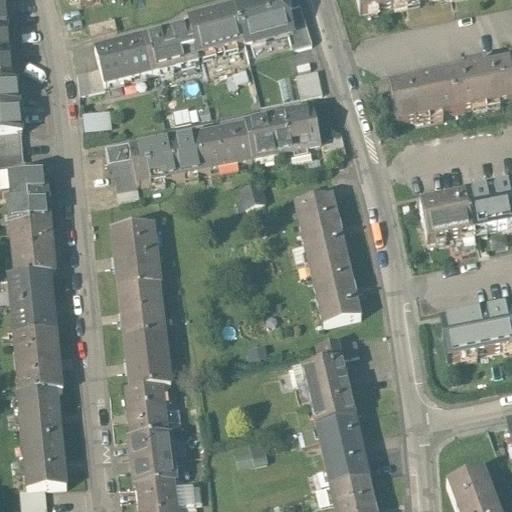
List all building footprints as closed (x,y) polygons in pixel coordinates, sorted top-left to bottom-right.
[(280,0),(276,0),(234,12),(244,47),(286,36),(290,34),(285,17),(280,0)] [(404,0),(356,0),(360,18),(406,9),(404,0)] [(404,0),(406,9),(446,0),(404,0)] [(234,12),(187,24),(188,30),(197,60),(244,47),(234,12)] [(300,13),(285,17),(290,34),(286,36),(291,54),(311,48),(300,13)] [(111,24),(86,31),(88,40),(113,33),(111,24)] [(197,60),(188,30),(142,43),(152,77),(198,64),(197,60)] [(8,33),(0,33),(0,80),(11,80),(8,33)] [(142,43),(95,55),(100,72),(105,90),(152,77),(142,43)] [(482,69),(467,72),(468,78),(450,82),(457,118),(511,107),(511,81),(510,70),(483,75),(482,69)] [(105,90),(100,72),(77,78),(80,98),(106,93),(105,90)] [(295,79),(301,102),(326,95),(320,72),(295,79)] [(0,138),(20,137),(22,137),(17,79),(11,80),(0,80),(0,138)] [(450,82),(390,94),(397,131),(457,118),(450,82)] [(310,111),(243,125),(252,166),(319,151),(310,111)] [(108,113),(81,114),(82,132),(109,131),(108,113)] [(243,125),(196,135),(205,176),(252,166),(243,125)] [(196,135),(130,149),(132,161),(138,190),(205,176),(196,135)] [(20,137),(0,138),(0,159),(23,157),(20,137)] [(132,161),(130,149),(104,153),(107,166),(110,166),(132,161)] [(23,157),(0,159),(0,177),(5,177),(25,175),(23,157)] [(132,161),(110,166),(117,205),(140,201),(138,190),(132,161)] [(25,175),(5,177),(11,229),(51,225),(46,173),(25,175)] [(245,213),(265,208),(260,188),(240,193),(245,213)] [(511,195),(511,194),(466,203),(474,239),(511,230),(511,195)] [(331,201),(294,210),(309,273),(346,264),(331,201)] [(466,203),(420,213),(428,248),(474,239),(466,203)] [(51,225),(11,229),(15,283),(51,280),(56,279),(51,225)] [(153,231),(111,236),(118,294),(156,290),(160,289),(153,231)] [(346,264),(309,273),(323,333),(361,324),(346,264)] [(15,283),(8,284),(14,342),(56,339),(51,280),(15,283)] [(156,290),(118,294),(124,345),(162,340),(156,290)] [(511,336),(509,322),(508,317),(442,331),(449,366),(511,353),(511,336)] [(56,339),(14,342),(19,401),(56,398),(61,398),(56,339)] [(162,340),(124,345),(130,393),(163,389),(168,389),(162,340)] [(357,345),(317,355),(320,370),(341,365),(361,361),(357,345)] [(320,370),(288,377),(292,394),(306,391),(316,434),(354,425),(341,365),(320,370)] [(130,393),(125,394),(131,444),(169,440),(163,389),(130,393)] [(56,398),(17,402),(21,449),(61,445),(56,398)] [(354,425),(316,434),(330,494),(369,486),(354,425)] [(169,440),(131,444),(137,492),(174,488),(169,440)] [(61,445),(21,449),(26,498),(46,495),(65,494),(61,445)] [(234,456),(235,472),(263,470),(263,454),(234,456)] [(495,511),(482,477),(446,490),(454,511),(495,511)] [(374,511),(369,486),(330,494),(334,511),(374,511)] [(177,511),(174,488),(137,492),(139,511),(177,511)] [(26,498),(19,498),(20,511),(47,511),(46,495),(26,498)]
